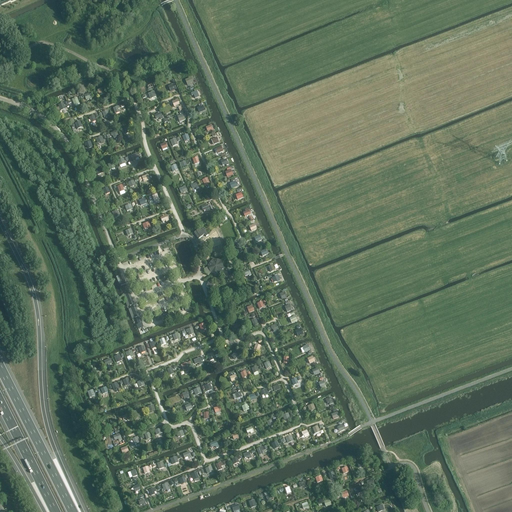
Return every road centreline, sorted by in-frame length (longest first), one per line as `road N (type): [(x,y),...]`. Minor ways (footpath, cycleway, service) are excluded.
road 1 (motorway): [(82,511),(49,436),(34,297),(0,221)]
road 2 (unclassified): [(118,260),(62,135),(0,98)]
road 3 (motorway): [(72,511),(0,366)]
road 4 (motorway): [(0,402),(55,511)]
